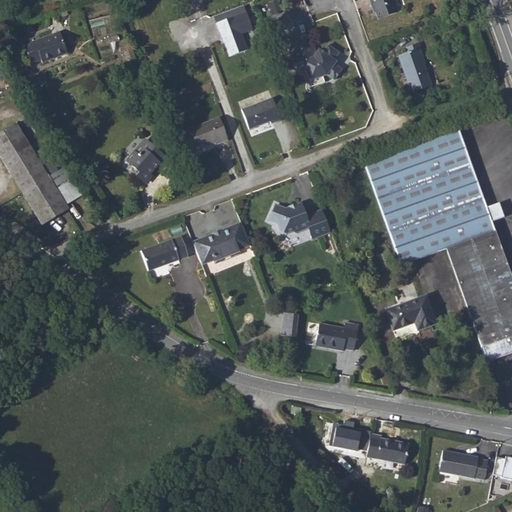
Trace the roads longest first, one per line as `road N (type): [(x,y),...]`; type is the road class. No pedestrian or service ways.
road 1 (unclassified): [(49,261),(184,353),(243,379),(511,429)]
road 2 (residential): [(391,130),(70,245),(49,261)]
road 3 (residential): [(391,130),(339,0)]
